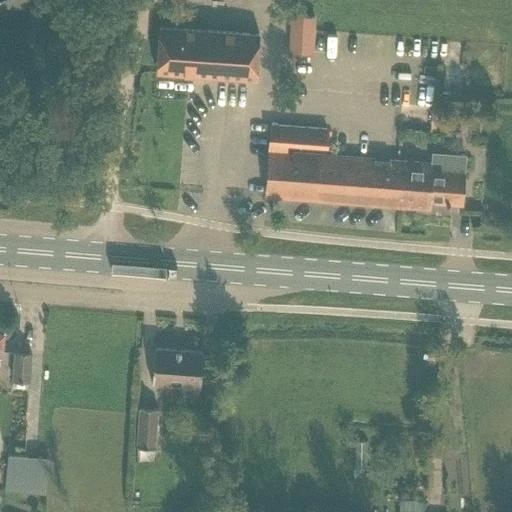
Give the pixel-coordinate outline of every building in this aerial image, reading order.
[(32,0),(0,0),(0,13),(33,1),(32,0)] [(291,16),(290,34),(313,35),(314,17),(291,16)] [(159,27),(156,73),(256,79),(259,34),(159,27)] [(271,125),(265,197),(429,209),(429,202),(461,205),(463,185),(464,172),(432,169),(432,163),(430,163),(325,154),(286,151),(286,144),(325,147),(326,129),(291,126),(271,125)] [(466,157),(433,154),(432,163),(432,169),(464,172),(466,157)] [(155,348),(152,385),(199,388),(202,352),(155,348)] [(12,381),(29,382),(31,352),(15,351),(12,381)] [(139,407),(137,445),(155,446),(157,408),(139,407)] [(49,457),(8,454),(5,491),(45,494),(49,457)]
